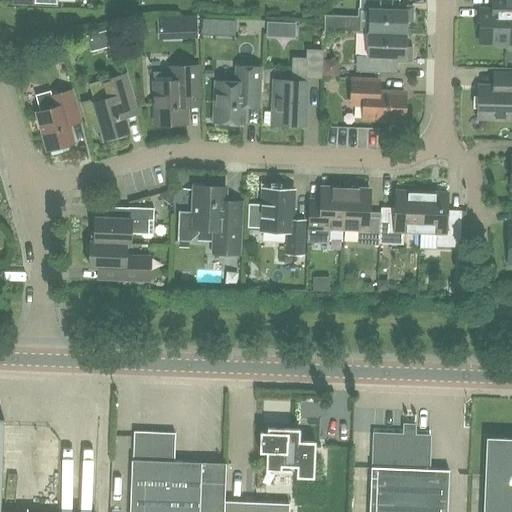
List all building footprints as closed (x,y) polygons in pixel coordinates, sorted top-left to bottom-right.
[(413,22),(413,11),(399,10),(399,0),(359,0),(359,10),(368,10),(368,33),(406,34),(407,22),(413,22)] [(509,44),(511,43),(511,0),(492,0),(492,10),(480,10),(480,20),(477,22),(475,26),(477,31),(479,33),(479,43),(494,43),(497,47),(507,47),(509,44)] [(343,16),(325,16),(325,31),(342,32),(343,16)] [(185,19),(185,35),(199,35),(200,20),(185,19)] [(202,20),(201,36),(218,36),(219,21),(202,20)] [(267,21),(266,36),(280,37),(281,22),(267,21)] [(101,33),(105,48),(120,44),(115,28),(101,33)] [(412,58),(412,47),(406,47),(406,34),(368,33),(367,56),(356,56),(356,72),(397,74),(398,58),(412,58)] [(49,65),(67,61),(62,43),(45,47),(49,65)] [(322,78),(323,51),(307,50),(306,77),(322,78)] [(323,61),(322,77),(337,78),(337,61),(323,61)] [(186,123),(185,108),(199,107),(199,91),(198,66),(170,67),(171,71),(154,72),(154,82),(156,124),(186,123)] [(259,109),(259,96),(261,68),(254,67),(237,66),(236,82),(215,82),(214,122),(227,123),(230,126),(238,127),(241,124),(244,124),(245,108),(259,109)] [(511,73),(493,72),(493,87),(478,87),(477,119),(511,119),(511,73)] [(129,133),(125,119),(137,115),(133,101),(125,76),(101,83),(90,86),(94,99),(79,103),(86,126),(99,122),(104,140),(129,133)] [(304,126),(306,82),(275,80),(273,125),(304,126)] [(403,120),(404,94),(378,93),(379,81),(352,80),(351,104),(364,105),(364,119),(403,120)] [(81,123),(78,115),(71,91),(52,96),(50,92),(42,94),(38,101),(41,112),(37,113),(48,150),(73,143),(68,127),(81,123)] [(242,201),(225,200),(225,188),(194,187),(193,214),(178,214),(177,242),(189,243),(197,236),(197,232),(213,232),(213,254),(239,255),(241,224),(242,201)] [(344,230),(346,189),(321,188),(320,216),(308,215),(307,243),(329,243),(329,229),(344,230)] [(248,228),(261,228),(261,231),(288,232),(287,253),(303,254),(304,222),(292,221),(293,191),(263,189),(263,205),(249,204),(248,228)] [(379,246),(379,244),(380,218),(368,218),(370,190),(346,189),(344,230),(359,230),(358,245),(379,246)] [(420,233),(422,192),(396,191),(395,217),(381,217),(380,218),(379,244),(403,245),(403,232),(420,233)] [(175,199),(165,192),(160,199),(170,206),(175,199)] [(459,247),(461,220),(447,220),(448,193),(422,192),(420,233),(437,234),(436,246),(459,247)] [(153,236),(154,209),(128,208),(128,219),(95,218),(94,242),(90,242),(90,243),(130,244),(131,234),(141,234),(141,235),(144,238),(151,238),(153,236)] [(130,245),(130,244),(90,243),(89,267),(124,269),(124,280),(150,281),(150,269),(143,269),(144,257),(126,256),(126,245),(130,245)] [(0,375),(0,389),(23,390),(23,376),(0,375)] [(299,442),(300,430),(267,429),(267,433),(260,433),(259,453),(266,453),(266,471),(297,472),(296,478),(314,479),(315,443),(299,442)] [(173,462),(174,434),(135,432),(134,460),(132,460),(129,511),(223,511),(224,502),(226,464),(173,462)] [(426,469),(427,435),(371,433),(370,466),(368,466),(366,511),(445,511),(447,470),(426,469)] [(511,511),(511,438),(487,438),(483,511),(511,511)] [(288,511),(288,504),(224,502),(223,511),(288,511)]
